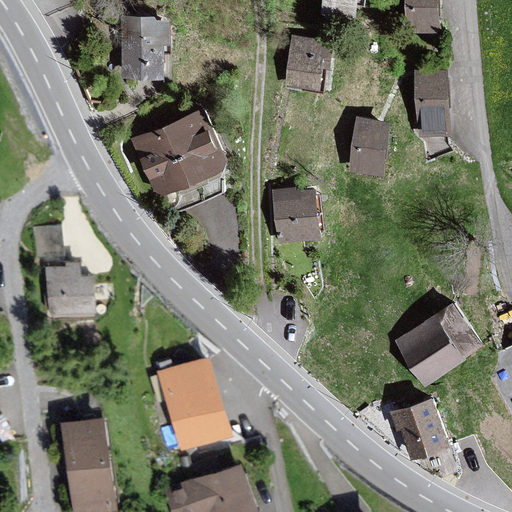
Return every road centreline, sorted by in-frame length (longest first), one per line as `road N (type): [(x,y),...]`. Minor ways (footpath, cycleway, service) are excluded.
road 1 (residential): [(88,159),(24,201),(3,237),(42,511)]
road 2 (unknown): [(250,349),(271,319),(260,170),(263,0)]
road 3 (secondary): [(250,349),(350,441),(454,511)]
road 4 (secondary): [(88,159),(124,215),(250,349)]
road 5 (residential): [(511,225),(478,130),(467,0)]
road 6 (secondary): [(18,0),(38,28),(88,159)]
road 7 (residential): [(250,349),(286,511)]
